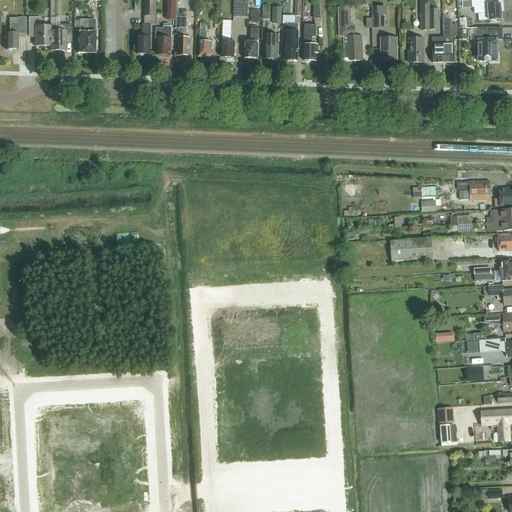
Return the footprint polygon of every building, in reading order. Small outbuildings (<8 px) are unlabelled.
[(145,0),(145,17),(155,17),(156,0),(145,0)] [(167,0),(167,20),(176,20),(176,0),(167,0)] [(430,32),(430,31),(430,10),(430,3),(430,1),(429,0),(420,0),(421,1),(421,2),(421,6),(420,6),(420,16),(421,16),(421,32),(430,32)] [(493,0),(485,1),(472,1),(473,8),(475,8),(475,14),(489,13),(489,21),(502,20),(501,5),(493,6),(493,0)] [(281,24),(282,8),(281,8),(276,8),(273,8),(273,24),(281,24)] [(339,8),(340,26),(351,26),(350,8),(339,8)] [(252,10),(251,21),(259,22),(260,10),(252,10)] [(439,10),(430,10),(430,31),(439,31),(439,10)] [(385,16),(373,16),(373,29),(385,29),(385,16)] [(5,36),(5,39),(6,40),(6,51),(7,51),(9,52),(11,52),(12,51),(18,50),(18,37),(26,36),(26,18),(17,19),(18,24),(10,24),(10,34),(6,34),(6,35),(5,36)] [(50,47),(51,27),(41,27),(41,18),(29,18),(29,36),(35,36),(35,47),(50,47)] [(179,30),(179,37),(178,37),(178,57),(190,57),(191,38),(186,38),(187,18),(177,18),(176,30),(179,30)] [(80,20),(79,33),(79,53),(87,54),(88,20),(80,20)] [(88,20),(87,54),(95,54),(96,34),(95,34),(96,20),(88,20)] [(443,39),(444,63),(455,63),(455,38),(452,39),(452,20),(443,20),(443,39)] [(235,43),(231,43),(231,22),(223,22),(223,42),(223,43),(222,58),(228,59),(229,60),(232,60),(233,59),(234,59),(235,50),(236,49),(236,46),(235,45),(235,43)] [(201,24),(200,42),(199,42),(199,58),(204,58),(205,59),(208,59),(210,58),(211,58),(211,50),(213,49),(213,46),(212,45),(212,43),(207,43),(207,24),(201,24)] [(50,47),(50,52),(66,52),(66,40),(72,40),(72,25),(60,25),(60,27),(51,27),(50,47)] [(150,55),(151,38),(151,26),(143,25),(142,38),(138,38),(138,39),(137,40),(137,44),(138,45),(138,55),(139,55),(140,57),(143,57),(144,55),(150,55)] [(298,32),(294,32),(294,25),(296,26),(296,25),(283,25),(283,44),(286,44),(285,46),(284,47),(284,50),(285,52),(285,61),(286,61),(288,62),(291,62),(292,61),(298,61),(298,45),(298,32)] [(316,38),(317,26),(305,25),(304,38),(305,38),(304,62),(305,62),(306,63),(309,64),(311,62),(316,62),(316,55),(318,55),(318,46),(312,46),(312,38),(316,38)] [(351,26),(340,26),(340,37),(344,37),(345,59),(350,58),(350,61),(363,61),(362,37),(355,37),(355,26),(351,26)] [(156,39),(158,39),(157,56),(159,56),(160,57),(163,57),(164,56),(171,57),(172,28),(164,28),(164,30),(157,30),(156,39)] [(466,28),(459,29),(459,41),(467,41),(466,28)] [(488,29),(488,62),(498,62),(498,41),(503,41),(503,28),(488,29)] [(478,62),(488,62),(488,29),(478,29),(478,62)] [(251,30),(251,43),(246,43),(246,45),(244,46),(244,49),(245,50),(245,59),(246,59),(248,61),(251,61),(252,60),(258,60),(258,44),(259,44),(259,35),(259,30),(251,30)] [(270,36),(270,44),(266,44),(266,45),(264,47),(264,50),(265,51),(265,60),(271,60),(272,62),(275,62),(276,61),(278,61),(278,45),(278,36),(270,36)] [(397,39),(381,39),(381,61),(397,61),(397,39)] [(424,39),(409,39),(409,64),(424,63),(424,39)] [(433,63),(444,63),(443,39),(433,39),(433,63)] [(490,185),(470,185),(463,186),(463,191),(464,191),(464,197),(470,196),(470,195),(490,196),(490,185)] [(511,191),(499,192),(500,208),(511,206),(511,191)] [(436,202),(422,203),(422,213),(436,212),(436,202)] [(492,222),(487,223),(487,231),(494,231),(495,232),(502,232),(511,231),(511,210),(496,212),(496,213),(492,213),(492,222)] [(472,225),(472,217),(458,218),(458,226),(472,225)] [(374,225),(371,225),(371,230),(380,229),(379,224),(384,224),(384,220),(379,220),(373,220),(374,225)] [(472,225),(458,226),(459,235),(473,234),(472,225)] [(511,235),(498,236),(499,252),(511,251),(511,237),(511,238),(511,235)] [(390,242),(392,263),(433,260),(432,239),(390,242)] [(502,271),(511,270),(511,262),(511,261),(501,261),(502,271)] [(511,279),(511,270),(502,271),(502,282),(511,281),(511,279)] [(504,286),(492,287),(484,287),(485,297),(490,296),(490,297),(497,296),(498,300),(504,300),(504,307),(511,306),(511,290),(504,291),(504,286)] [(511,315),(503,316),(503,320),(501,321),(500,316),(485,317),(485,324),(499,326),(499,325),(504,325),(504,332),(511,331),(511,315)] [(436,334),(436,343),(454,342),(453,334),(436,334)] [(500,339),(487,341),(487,342),(488,347),(488,352),(501,351),(507,350),(508,358),(511,357),(511,342),(506,343),(506,339),(500,339)] [(481,368),(467,369),(468,383),(482,382),(481,375),(481,368)] [(511,394),(499,395),(499,405),(511,403),(511,394)] [(438,409),(439,424),(439,425),(454,424),(453,408),(438,409)] [(498,425),(499,433),(495,433),(494,435),(494,441),(496,443),(510,442),(509,424),(511,424),(511,411),(482,413),(482,426),(498,425)] [(504,456),(511,456),(511,473),(511,472),(511,450),(510,451),(510,450),(503,451),(504,456)] [(485,452),(479,452),(479,458),(486,458),(487,460),(496,460),(496,456),(501,456),(501,451),(490,451),(485,451),(485,452)] [(502,490),(488,491),(489,499),(503,498),(502,490)]
